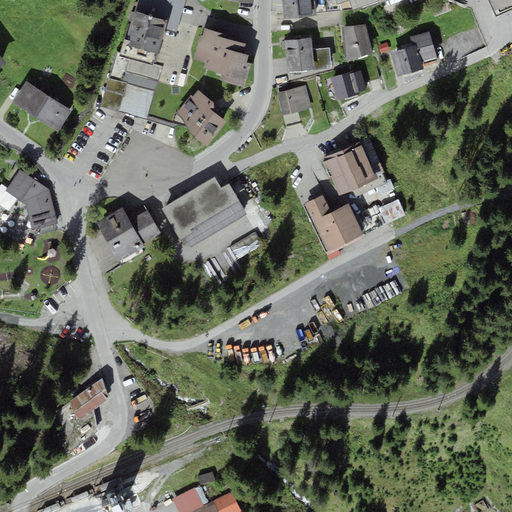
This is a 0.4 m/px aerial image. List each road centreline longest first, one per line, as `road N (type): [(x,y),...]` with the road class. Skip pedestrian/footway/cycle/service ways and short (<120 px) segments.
road 1 (residential): [(193,167),(227,168),(326,137),(386,99),(495,50),(471,0)]
road 2 (residential): [(20,511),(34,483),(116,438),(121,424),(94,309)]
road 3 (residential): [(193,167),(250,121),(260,88),(261,0)]
road 4 (unknown): [(116,438),(290,418)]
road 5 (residential): [(75,190),(153,190),(193,167)]
road 6 (residential): [(75,190),(94,309)]
